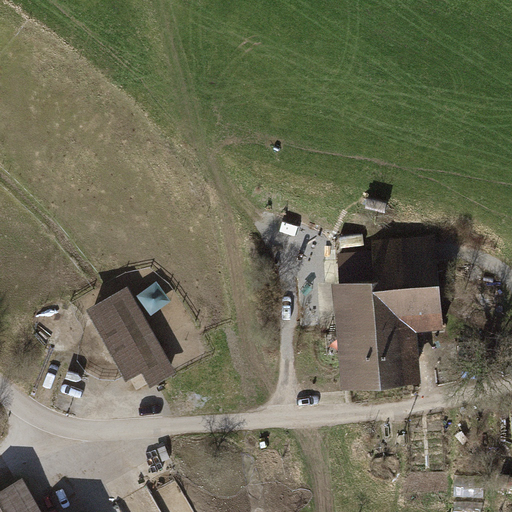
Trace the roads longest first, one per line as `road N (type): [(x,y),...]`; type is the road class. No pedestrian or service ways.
road 1 (track): [(511,385),(286,419),(99,430),(50,424)]
road 2 (track): [(161,0),(194,138),(281,259),(286,419)]
